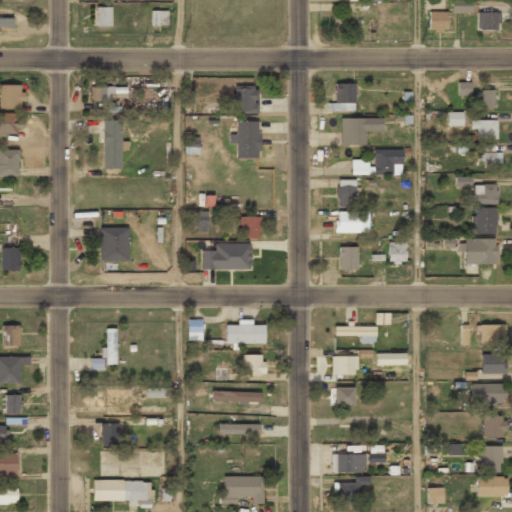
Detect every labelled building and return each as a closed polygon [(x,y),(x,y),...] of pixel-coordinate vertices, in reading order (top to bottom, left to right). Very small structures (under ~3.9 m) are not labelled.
[(471,1),(452,1),(452,13),(471,13),(471,1)] [(110,7),(91,7),(91,27),(110,27),(110,7)] [(167,25),(167,10),(151,10),(151,25),(167,25)] [(447,12),(427,12),(427,31),(447,31),(447,12)] [(499,13),(477,13),(477,30),(499,30),(499,13)] [(0,19),(0,28),(13,28),(13,19),(0,19)] [(335,103),(327,103),(327,111),(354,111),(354,84),(335,84),(335,103)] [(469,84),(458,84),(458,95),(469,95),(469,84)] [(0,108),(23,108),(23,85),(0,85),(0,108)] [(256,114),(256,86),(233,86),(233,114),(256,114)] [(124,93),(124,88),(88,88),(88,103),(110,103),(110,93),(124,93)] [(494,90),(480,90),(480,109),(494,109),(494,90)] [(447,127),(461,127),(461,113),(447,113),(447,127)] [(21,114),(0,114),(0,134),(21,134),(21,114)] [(382,119),(340,119),(340,146),(365,146),(365,132),(382,132),(382,119)] [(102,169),(121,169),(121,121),(103,120),(102,169)] [(495,140),(495,121),(472,121),(472,140),(495,140)] [(258,159),(258,122),(236,122),(236,159),(258,159)] [(497,148),(480,148),(480,167),(497,167),(497,148)] [(17,150),(0,150),(0,177),(17,177),(17,150)] [(401,151),(374,151),(374,173),(401,173),(401,151)] [(351,175),(367,175),(367,162),(351,161),(351,175)] [(454,187),(470,187),(470,177),(454,177),(454,187)] [(337,206),(354,206),(354,181),(337,181),(337,206)] [(496,185),(473,185),(473,204),(496,204),(496,185)] [(496,208),(472,208),(472,234),(496,234),(496,208)] [(336,213),(336,232),(367,232),(367,213),(336,213)] [(206,214),(196,214),(196,230),(206,230),(206,214)] [(260,218),(238,218),(238,238),(260,238),(260,218)] [(127,228),(99,228),(99,260),(127,260),(127,228)] [(495,239),(461,239),(461,264),(495,264),(495,239)] [(404,263),(404,242),(388,242),(388,263),(404,263)] [(250,244),(214,244),(214,250),(201,250),(201,269),(250,269),(250,244)] [(357,247),(338,247),(338,270),(357,270),(357,247)] [(0,271),(19,271),(19,248),(0,248),(0,271)] [(187,341),(201,341),(201,320),(187,320),(187,341)] [(467,325),(460,324),(459,338),(466,338),(467,325)] [(504,325),(478,325),(479,344),(504,344),(504,325)] [(19,326),(0,326),(0,347),(19,347),(19,326)] [(264,326),(225,326),(225,344),(264,344),(264,326)] [(375,326),(333,326),(333,337),(375,337),(375,326)] [(115,329),(104,329),(104,358),(91,358),(91,367),(115,367),(115,329)] [(405,354),(375,354),(375,365),(405,365),(405,354)] [(263,376),(263,355),(242,355),(242,376),(263,376)] [(504,373),(504,355),(480,355),(480,373),(504,373)] [(0,383),(19,383),(19,357),(0,357),(0,383)] [(331,375),(357,375),(357,357),(331,357),(331,375)] [(227,367),(214,367),(214,381),(227,381),(227,367)] [(469,384),(469,404),(502,404),(502,384),(469,384)] [(145,398),(166,397),(166,388),(145,389),(145,398)] [(354,388),(334,388),(334,405),(354,405),(354,388)] [(103,389),(103,407),(126,407),(126,389),(103,389)] [(211,402),(261,402),(261,391),(211,391),(211,402)] [(3,415),(19,415),(19,395),(3,395),(3,415)] [(481,436),(504,436),(504,417),(481,417),(481,436)] [(118,424),(100,424),(100,447),(118,447),(118,424)] [(258,425),(217,425),(217,435),(258,435),(258,425)] [(446,455),(459,455),(459,444),(446,444),(446,455)] [(480,446),(480,472),(500,472),(500,446),(480,446)] [(0,475),(16,475),(16,454),(0,454),(0,475)] [(364,455),(331,455),(331,472),(364,472),(364,455)] [(262,477),(221,477),(221,503),(262,503),(262,477)] [(364,485),(364,478),(356,478),(356,483),(335,483),(335,504),(359,504),(359,485),(364,485)] [(505,478),(475,478),(475,497),(505,497),(505,478)] [(150,502),(150,482),(91,481),(91,501),(150,502)] [(442,488),(426,488),(426,504),(442,504),(442,488)] [(17,490),(0,490),(0,505),(17,505),(17,490)]
